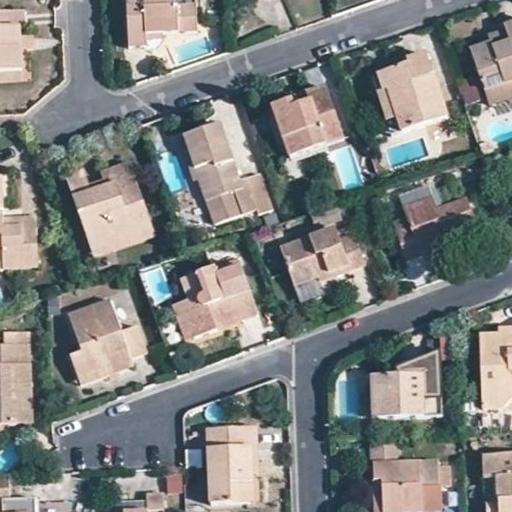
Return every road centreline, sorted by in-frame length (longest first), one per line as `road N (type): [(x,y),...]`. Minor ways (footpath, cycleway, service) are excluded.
road 1 (residential): [(428,0),(103,111),(81,89),(77,0)]
road 2 (residential): [(306,351),(511,276)]
road 3 (residential): [(120,429),(306,351)]
road 4 (residential): [(313,511),(306,351)]
